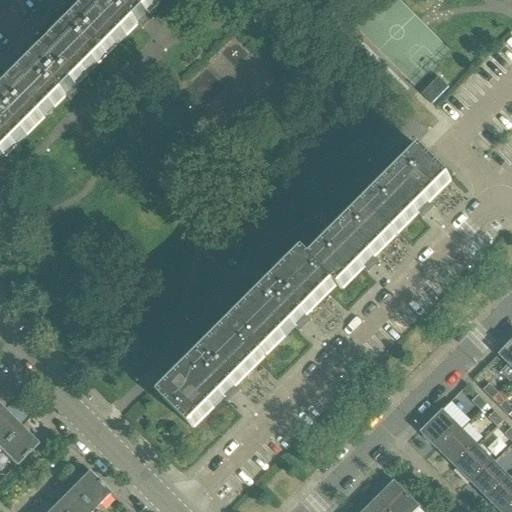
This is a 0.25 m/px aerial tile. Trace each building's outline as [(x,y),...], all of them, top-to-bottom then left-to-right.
[(511,0),(99,0),(0,99),(0,160),(160,0),(511,0)] [(439,78),(422,95),(432,105),(449,88),(439,78)] [(305,254),(231,328),(162,397),(162,398),(192,428),(335,285),(340,290),(341,289),(450,181),(450,180),(422,152),(422,153),(313,261),(306,254),(305,254)] [(511,380),(511,342),(498,356),(508,366),(501,373),(510,382),(511,380)] [(483,391),(492,400),(498,394),(489,385),(483,391)] [(487,406),(478,397),(472,403),(481,412),(487,406)] [(500,408),(509,417),(511,413),(511,407),(506,402),(500,408)] [(420,434),(440,453),(462,430),(443,411),(420,434)] [(0,418),(0,451),(22,429),(5,413),(0,418)] [(504,422),(495,413),(489,419),(497,428),(504,422)] [(22,429),(0,451),(16,467),(38,445),(22,429)] [(440,453),(456,469),(479,447),(462,430),(440,453)] [(456,469),(473,486),(495,463),(479,447),(456,469)] [(473,486),(489,502),(511,480),(495,463),(473,486)] [(88,472),(69,492),(89,511),(92,511),(110,494),(88,472)] [(489,502),(498,511),(510,511),(511,511),(511,479),(511,480),(489,502)] [(394,482),(377,500),(388,511),(416,511),(420,508),(394,482)] [(89,511),(69,492),(52,508),(56,511),(89,511)] [(388,511),(377,500),(364,511),(388,511)]
